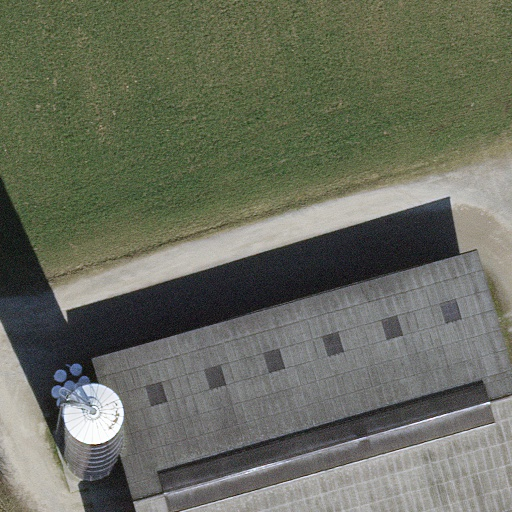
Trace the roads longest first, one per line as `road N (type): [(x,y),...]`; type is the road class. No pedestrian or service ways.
road 1 (unknown): [(177,271),(0,320)]
road 2 (unknown): [(0,404),(56,511)]
